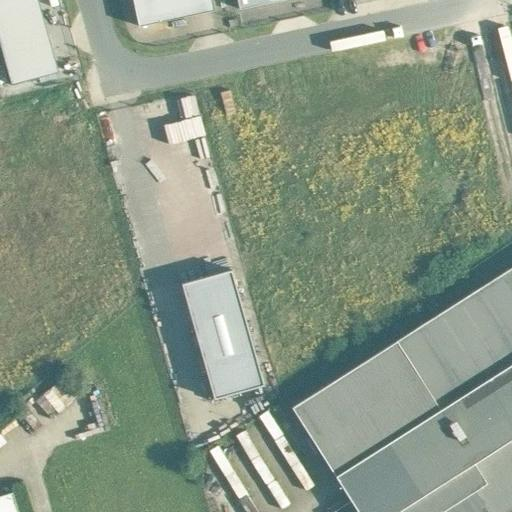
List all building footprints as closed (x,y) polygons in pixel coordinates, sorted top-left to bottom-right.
[(0,0),(0,44),(11,84),(58,71),(37,0),(0,0)] [(214,10),(212,0),(132,0),(138,26),(214,10)] [(280,0),(236,0),(239,9),(280,0)] [(511,268),(290,410),(349,503),(335,511),(509,511),(511,510),(511,268)] [(264,384),(231,269),(181,283),(214,398),(264,384)] [(81,368),(58,387),(73,405),(96,386),(81,368)] [(224,409),(200,418),(207,437),(231,428),(224,409)] [(0,511),(18,511),(12,491),(0,494),(0,511)]
